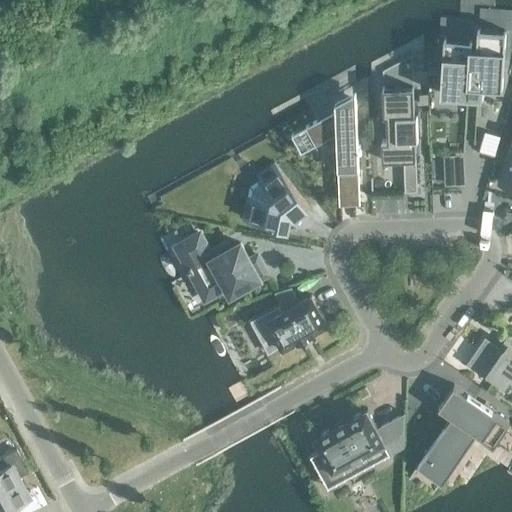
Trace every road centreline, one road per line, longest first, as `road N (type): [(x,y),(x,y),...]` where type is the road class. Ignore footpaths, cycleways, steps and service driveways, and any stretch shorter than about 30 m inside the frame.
road 1 (unclassified): [(382,351),(424,357),(491,258),(489,242),(473,227),(355,232),(339,242),(337,258)]
road 2 (residential): [(82,511),(267,413)]
road 3 (residential): [(0,360),(82,511)]
road 4 (unclassified): [(267,413),(382,351)]
